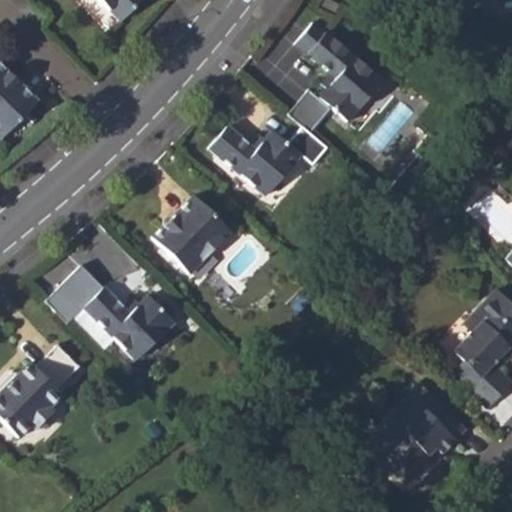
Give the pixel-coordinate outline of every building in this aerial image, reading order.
[(97,0),(118,21),(139,0),(97,0)] [(316,64),(322,69),(312,79),(304,87),(294,79),(273,104),(296,123),(317,99),(333,112),(367,70),(311,23),(292,44),(316,64)] [(307,75),(312,79),(322,69),(316,64),(307,75)] [(0,139),(36,103),(0,66),(0,139)] [(298,155),(268,131),(253,152),(224,127),(206,148),(263,197),(298,155)] [(247,146),(253,152),(261,140),(256,136),(247,146)] [(370,185),(390,202),(424,159),(410,147),(396,163),(392,160),(370,185)] [(151,239),(188,275),(228,232),(191,197),(151,239)] [(101,289),(78,267),(43,302),(66,325),(81,309),(101,289)] [(172,323),(145,296),(128,316),(121,309),(101,289),(81,309),(134,361),(172,323)] [(511,309),(492,291),(468,316),(475,323),(468,331),(450,351),(460,361),(448,374),(484,408),(508,382),(492,367),(497,361),(507,351),(511,350),(511,349),(511,309)] [(121,309),(128,316),(138,303),(132,298),(121,309)] [(468,316),(461,324),(468,331),(475,323),(468,316)] [(0,422),(17,439),(30,427),(35,431),(51,415),(46,410),(61,397),(55,392),(78,369),(56,348),(33,370),(29,364),(15,378),(0,392),(0,422)] [(502,364),(511,352),(511,349),(511,350),(507,351),(497,361),(502,364)] [(0,383),(0,392),(15,378),(11,373),(0,383)] [(464,429),(417,384),(385,417),(394,425),(372,447),(405,479),(434,449),(440,455),(464,429)]
